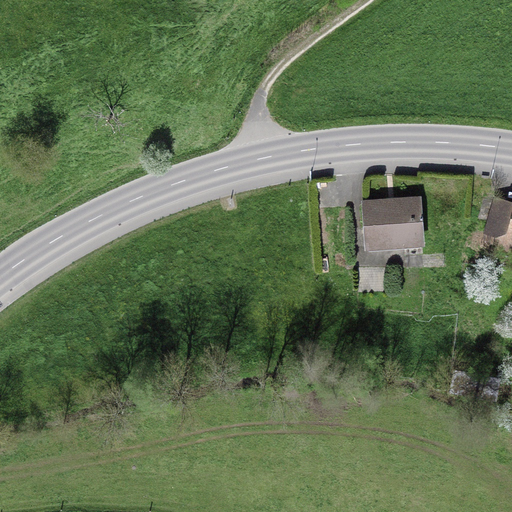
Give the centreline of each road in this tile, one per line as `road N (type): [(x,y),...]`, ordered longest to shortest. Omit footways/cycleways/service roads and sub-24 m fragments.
road 1 (tertiary): [(0,276),(128,202),(249,161),(401,141),(511,149)]
road 2 (track): [(249,161),(258,107),(277,67),(366,0)]
